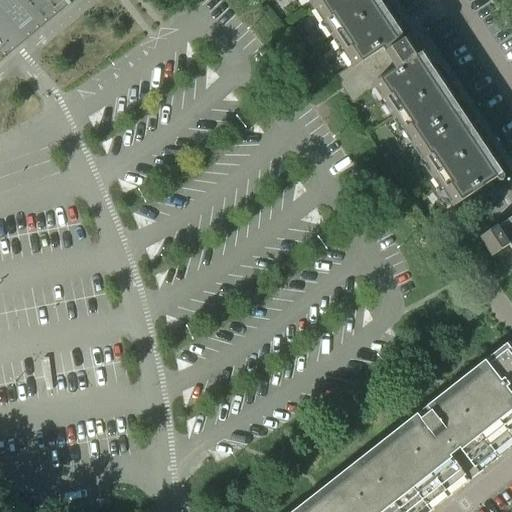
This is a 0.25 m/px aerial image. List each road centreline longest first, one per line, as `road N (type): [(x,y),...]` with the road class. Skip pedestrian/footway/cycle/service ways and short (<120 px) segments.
road 1 (residential): [(23,55),(52,96),(123,253),(155,392),(171,511)]
road 2 (residential): [(511,316),(476,272),(459,234),(465,221),(511,191)]
